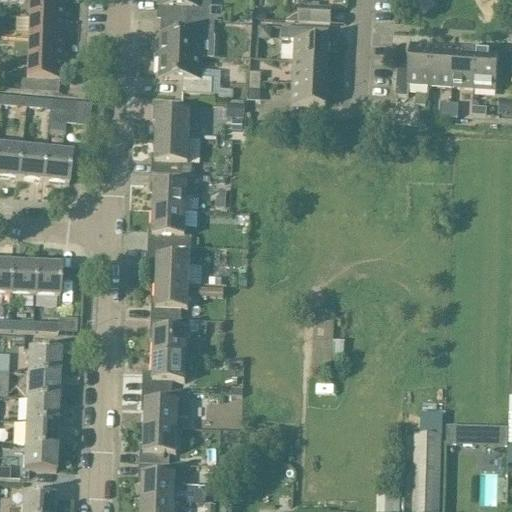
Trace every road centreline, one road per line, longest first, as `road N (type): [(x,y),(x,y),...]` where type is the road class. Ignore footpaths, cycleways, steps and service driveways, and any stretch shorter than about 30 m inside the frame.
road 1 (residential): [(94,511),(107,235)]
road 2 (residential): [(107,235),(124,0)]
